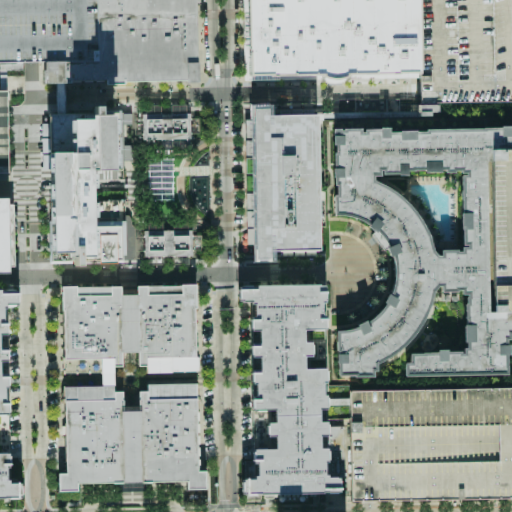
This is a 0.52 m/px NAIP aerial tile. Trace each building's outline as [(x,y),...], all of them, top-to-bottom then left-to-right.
[(0,62),(0,0),(90,0),(92,59),(39,60),(28,62),(0,62)] [(90,0),(198,0),(200,81),(39,84),(39,60),(92,59),(90,0)] [(244,0),(416,0),(417,76),(245,77),(244,0)] [(511,0),(511,99),(417,100),(417,87),(417,76),(416,0),(511,0)] [(24,92),(24,76),(6,76),(7,92),(24,92)] [(245,109),(269,108),(270,117),(315,115),(320,248),(275,250),(275,258),(250,259),(245,109)] [(47,113),(120,112),(122,258),(49,259),(47,113)] [(140,116),(187,114),(188,137),(141,139),(140,116)] [(330,130),(511,130),(511,333),(506,334),(509,372),(407,376),(406,357),(463,351),(464,292),(433,290),(422,320),(403,344),(374,360),(373,370),(335,374),(333,330),(367,322),(384,299),(388,263),(375,236),(358,220),(332,215),(330,130)] [(0,190),(9,190),(10,267),(0,267),(0,190)] [(140,231),(189,231),(190,254),(140,254),(140,231)] [(238,284),(326,281),(333,491),(245,494),(238,284)] [(59,287),(191,286),(191,359),(59,360),(59,287)] [(0,289),(13,289),(17,496),(0,496),(0,289)] [(63,359),(64,373),(79,372),(79,359),(63,359)] [(197,385),(201,485),(64,489),(59,387),(197,385)] [(511,389),(511,498),(351,500),(348,393),(511,389)]
